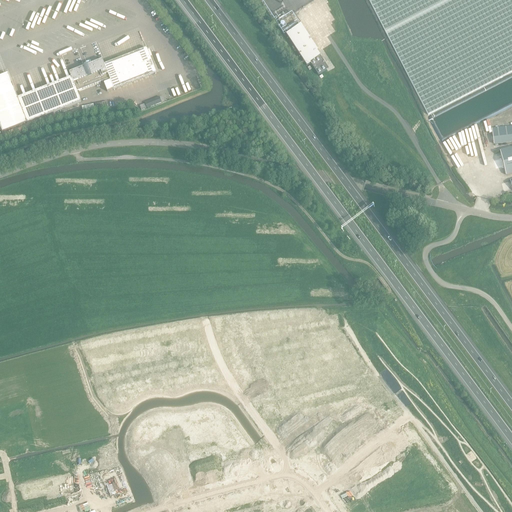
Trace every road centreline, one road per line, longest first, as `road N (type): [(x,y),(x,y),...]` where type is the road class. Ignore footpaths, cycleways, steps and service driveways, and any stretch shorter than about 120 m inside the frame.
road 1 (motorway): [(184,0),(511,437)]
road 2 (motorway): [(511,405),(209,0)]
road 3 (track): [(420,351),(369,264),(340,255),(272,185),(183,161),(78,160),(75,150)]
road 4 (unclassified): [(366,186),(148,142),(75,150),(0,175)]
road 5 (residential): [(45,226),(75,331),(201,308)]
road 6 (unclassified): [(511,330),(480,292),(445,286),(425,260),(428,248),(450,239),(461,209)]
road 7 (residential): [(175,224),(231,228),(303,302)]
road 8 (unknown): [(4,47),(25,65),(141,13)]
road 9 (unknown): [(141,13),(170,58),(168,71),(145,86),(86,98)]
road 10 (residential): [(175,224),(108,218),(45,226)]
road 11 (unknown): [(4,47),(123,0)]
